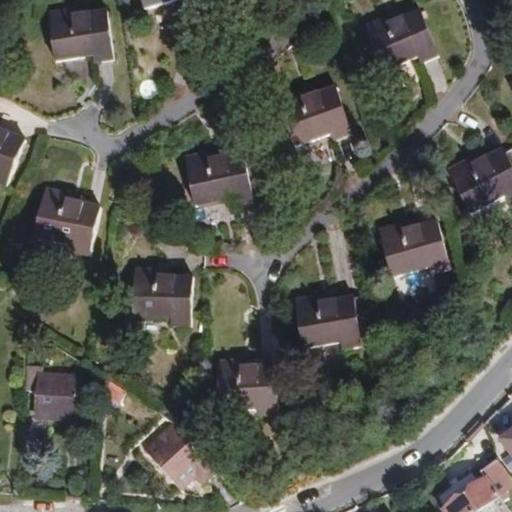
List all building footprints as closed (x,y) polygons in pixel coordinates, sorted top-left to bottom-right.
[(142,0),(146,11),(184,1),(185,8),(206,2),(205,0),(142,0)] [(74,8),(49,11),(56,63),(94,58),(95,64),(116,62),(109,11),(75,15),(74,8)] [(387,18),(364,27),(384,75),(420,60),(423,67),(442,59),(422,11),(390,24),(387,18)] [(302,92),(279,100),(295,149),(332,136),(335,143),(355,137),(337,87),(305,98),(302,92)] [(0,186),(9,190),(28,141),(0,129),(0,186)] [(247,154),(255,202),(275,198),(265,151),(247,154)] [(471,161),(448,172),(472,219),(507,201),(510,207),(511,206),(511,164),(505,152),(475,168),(471,161)] [(256,205),(255,202),(246,154),(212,160),(211,153),(186,157),(195,209),(234,201),(236,209),(256,205)] [(71,195),(47,190),(36,239),(74,248),(72,256),(92,261),(103,209),(69,202),(71,195)] [(405,225),(381,231),(394,282),(432,271),(434,278),(454,273),(440,223),(407,232),(405,225)] [(160,269),(137,269),(134,322),(173,323),(173,330),(194,330),(196,279),(160,278),(160,269)] [(366,350),(357,298),(338,302),(337,295),(296,302),(305,353),(343,346),(344,353),(366,350)] [(371,296),(357,298),(366,350),(379,348),(371,296)] [(243,363),(220,364),(222,416),(261,414),(261,421),(282,420),(279,368),(244,370),(243,363)] [(46,369),(27,367),(25,392),(41,394),(38,421),(79,424),(83,381),(45,377),(46,369)] [(207,458),(177,425),(145,455),(171,484),(175,481),(185,490),(198,478),(205,485),(220,472),(207,458)] [(511,433),(502,441),(511,454),(511,433)] [(445,511),(509,511),(504,505),(510,501),(506,496),(511,491),(511,482),(498,463),(482,475),(487,482),(445,511)]
